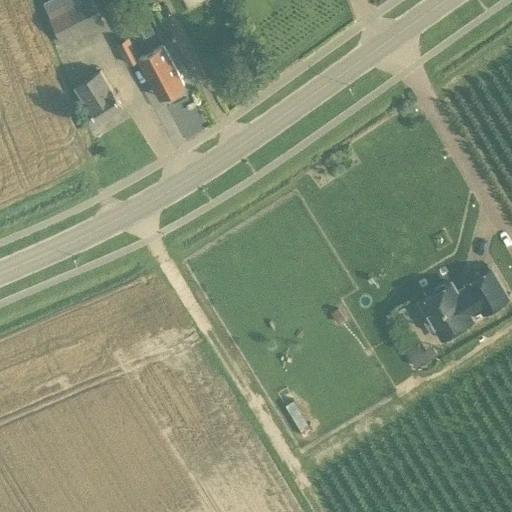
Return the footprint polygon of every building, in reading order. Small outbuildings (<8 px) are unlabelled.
[(64,43),(104,24),(92,0),(45,0),(44,1),(64,43)] [(129,36),(119,42),(127,57),(137,52),(129,36)] [(139,57),(161,97),(185,84),(164,44),(139,57)] [(101,69),(76,84),(98,120),(123,104),(101,69)] [(178,117),(187,135),(206,126),(198,108),(178,117)] [(483,311),(493,305),(509,296),(491,266),(465,281),(466,283),(456,289),(451,280),(420,299),(442,335),(472,317),(470,313),(480,307),(483,311)] [(332,312),(338,321),(344,317),(338,308),(332,312)]
